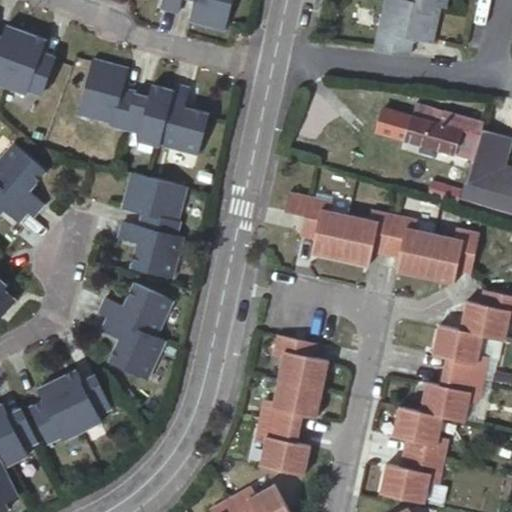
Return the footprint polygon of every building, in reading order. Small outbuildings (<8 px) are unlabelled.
[(181,0),(163,0),(162,4),(179,9),(181,0)] [(197,0),(193,15),(226,26),(233,0),(197,0)] [(377,30),(373,50),(403,53),(406,36),(412,37),(430,41),(431,38),(438,4),(418,0),(382,0),(376,29),(377,30)] [(43,97),(56,57),(42,51),(47,40),(8,26),(3,37),(0,35),(0,85),(27,95),(28,92),(43,97)] [(406,36),(403,53),(408,53),(412,37),(406,36)] [(199,153),(208,116),(185,110),(188,94),(173,90),(172,94),(152,89),(149,100),(134,96),(134,93),(121,91),(126,72),(92,65),(79,119),(112,128),(111,133),(140,140),(140,142),(159,146),(160,144),(199,153)] [(476,156),(485,121),(445,110),(442,121),(413,113),(407,138),(476,156)] [(26,222),(35,212),(22,201),(38,182),(7,156),(0,164),(0,222),(8,229),(20,217),(26,222)] [(511,167),(475,158),(468,198),(511,209),(511,167)] [(171,222),(179,190),(128,178),(121,210),(138,214),(135,228),(122,226),(119,240),(136,244),(131,268),(169,277),(177,239),(171,237),(173,223),(171,222)] [(302,211),(307,191),(287,187),(283,207),(302,211)] [(330,196),(307,191),(302,211),(299,228),(315,232),(312,244),(368,255),(371,243),(401,249),(399,261),(457,272),(460,261),(474,264),(482,227),(457,222),(455,231),(416,223),(418,215),(369,203),(366,213),(328,206),(330,196)] [(511,308),(511,284),(485,279),(482,292),(470,290),(463,319),(443,316),(437,343),(450,347),(444,377),(431,375),(424,404),(406,400),(401,428),(413,431),(406,463),(393,460),(387,489),(428,497),(433,477),(442,479),(451,431),(443,429),(447,409),(466,413),(470,393),(480,395),(490,345),(480,343),(483,323),(505,328),(509,308),(511,308)] [(145,338),(159,301),(116,283),(107,305),(98,301),(92,316),(97,318),(92,331),(101,335),(93,357),(141,377),(155,341),(145,338)] [(0,315),(10,303),(0,295),(3,291),(0,288),(0,315)] [(317,351),(320,335),(285,327),(280,347),(290,351),(279,399),(270,396),(261,436),(271,438),(265,462),(307,471),(313,441),(298,438),(304,409),(319,413),(332,355),(317,351)] [(109,412),(91,377),(78,383),(72,373),(36,391),(41,402),(30,408),(48,443),(61,437),(63,440),(97,423),(95,419),(109,412)] [(35,442),(19,410),(4,417),(0,408),(0,508),(2,507),(0,502),(0,500),(14,495),(0,467),(23,455),(20,449),(35,442)] [(297,511),(279,479),(258,490),(253,482),(214,504),(218,511),(217,511),(297,511)]
